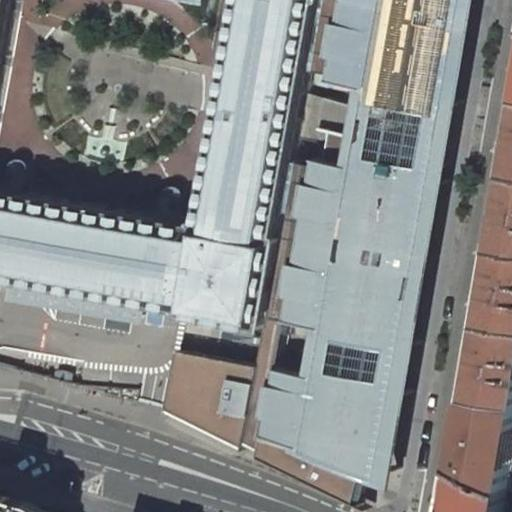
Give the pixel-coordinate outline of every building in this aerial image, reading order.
[(445,221),(452,178),(465,101),(482,0),(0,0),(0,271),(18,274),(16,289),(16,292),(19,294),(139,316),(142,315),(143,314),(145,312),(147,297),(173,301),(179,303),(191,305),(191,310),(229,316),(249,320),(273,324),(268,356),(267,363),(236,357),(215,354),(184,348),(179,378),(173,409),(252,447),(253,441),(269,449),(268,454),(295,468),(361,499),(370,458),(386,461),(402,386),(417,389),(420,366),(425,341),(431,300),(438,263),(445,221)] [(511,181),(501,246),(511,247),(511,181)] [(511,325),(511,247),(501,246),(488,322),(511,325)] [(511,325),(488,322),(476,397),(511,402),(511,325)] [(511,480),(511,402),(476,397),(464,464),(511,486),(511,480)] [(506,511),(508,503),(511,486),(464,464),(456,511),(506,511)] [(0,511),(30,511),(0,503),(0,511)]
